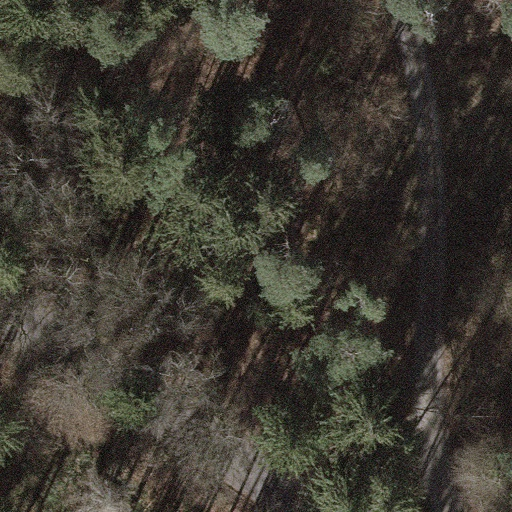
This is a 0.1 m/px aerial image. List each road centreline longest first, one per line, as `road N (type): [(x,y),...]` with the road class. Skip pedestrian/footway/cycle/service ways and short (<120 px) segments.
road 1 (track): [(398,0),(416,48),(433,198),(426,425),(448,511)]
road 2 (unclassified): [(0,303),(333,511)]
